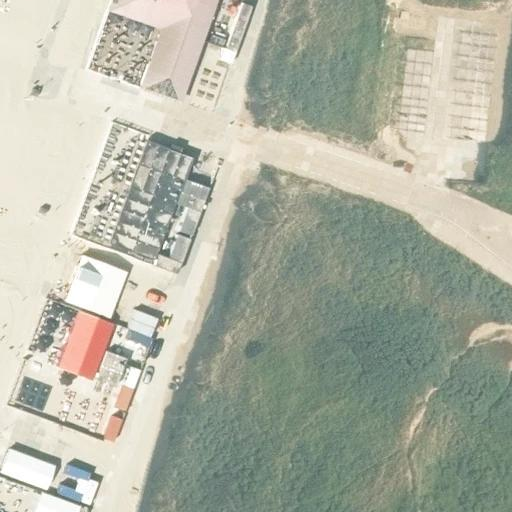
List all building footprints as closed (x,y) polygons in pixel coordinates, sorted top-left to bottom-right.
[(134,0),(132,5),(162,16),(158,27),(170,31),(158,65),(185,75),(210,0),(134,0)] [(175,270),(216,157),(110,121),(69,234),(175,270)] [(151,337),(175,270),(69,234),(45,299),(151,337)] [(75,311),(54,366),(89,378),(110,323),(75,311)] [(0,476),(88,509),(112,445),(6,407),(0,424),(0,476)] [(38,492),(30,511),(74,511),(76,506),(38,492)]
